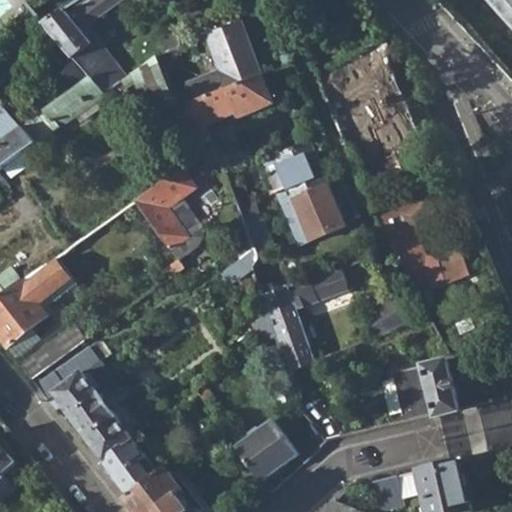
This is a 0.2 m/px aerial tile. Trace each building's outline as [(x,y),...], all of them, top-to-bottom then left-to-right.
[(511,0),(488,0),(511,25),(511,0)] [(65,10),(44,23),(91,78),(104,93),(116,85),(98,62),(103,59),(65,10)] [(173,19),(178,33),(188,29),(182,16),(173,19)] [(171,90),(179,111),(198,103),(263,76),(241,21),(221,29),(219,23),(205,29),(207,34),(206,35),(220,70),(171,90)] [(183,47),(184,49),(193,45),(188,29),(178,33),(183,47)] [(183,47),(178,33),(171,37),(168,45),(171,52),(183,47)] [(201,157),(206,154),(215,147),(207,127),(239,113),(242,118),(275,103),(263,76),(198,103),(179,111),(183,119),(201,157)] [(0,143),(0,170),(106,95),(104,93),(91,78),(40,115),(28,124),(0,143)] [(194,162),(201,157),(183,119),(167,128),(170,134),(169,134),(180,156),(189,152),(194,162)] [(276,156),(294,198),(328,183),(322,169),(318,160),(310,141),(276,156)] [(219,149),(228,176),(241,171),(231,145),(219,149)] [(225,203),(236,198),(228,176),(219,149),(218,146),(215,147),(206,154),(211,167),(225,203)] [(211,167),(206,154),(201,157),(194,162),(184,169),(192,181),(211,167)] [(282,203),(294,198),(276,156),(265,161),(282,203)] [(324,158),(318,160),(322,169),(328,166),(324,158)] [(176,206),(198,189),(192,181),(184,169),(138,201),(172,249),(190,236),(180,222),(173,213),(169,213),(167,211),(169,209),(168,207),(175,207),(176,206)] [(413,289),(418,298),(472,277),(466,260),(471,258),(468,250),(438,262),(426,259),(415,233),(413,221),(437,212),(434,204),(444,199),(460,192),(454,178),(372,214),(380,230),(388,245),(394,252),(413,289)] [(328,183),(294,198),(312,241),(347,226),(328,183)] [(312,241),(294,198),(282,203),(300,246),(312,241)] [(434,204),(437,212),(448,207),(444,199),(434,204)] [(172,249),(138,201),(129,207),(177,274),(186,268),(172,249)] [(240,208),(244,219),(260,212),(256,202),(240,208)] [(169,213),(173,213),(180,222),(185,218),(176,206),(175,207),(168,207),(169,209),(167,211),(169,213)] [(260,212),(244,219),(252,240),(255,250),(257,255),(257,258),(276,249),(260,212)] [(245,257),(255,250),(252,240),(240,247),(245,257)] [(5,294),(0,297),(0,335),(8,346),(48,315),(44,309),(40,303),(73,278),(59,258),(25,283),(22,280),(5,294)] [(264,296),(291,370),(315,360),(297,308),(348,290),(341,268),(264,296)] [(40,303),(44,309),(78,284),(73,278),(40,303)] [(399,296),(389,301),(403,326),(414,321),(399,296)] [(37,352),(20,361),(33,378),(87,339),(82,333),(71,341),(63,331),(47,342),(37,352)] [(441,338),(429,341),(437,356),(450,353),(447,347),(446,347),(441,338)] [(59,372),(67,385),(85,372),(102,360),(93,348),(59,372)] [(431,398),(413,402),(418,420),(461,410),(447,359),(424,365),(431,398)] [(511,359),(492,367),(506,399),(511,397),(511,359)] [(56,393),(67,385),(59,372),(47,381),(56,393)] [(67,385),(56,393),(105,459),(134,438),(85,372),(67,385)] [(216,380),(206,387),(213,396),(222,389),(216,380)] [(206,387),(199,393),(206,401),(213,396),(206,387)] [(403,413),(393,415),(395,425),(407,423),(403,413)] [(276,419),(238,446),(263,481),(301,453),(276,419)] [(331,441),(343,438),(336,419),(318,425),(331,441)] [(359,426),(347,429),(350,436),(362,433),(359,426)] [(7,427),(0,432),(0,483),(7,478),(4,475),(29,454),(7,427)] [(134,438),(105,459),(132,495),(153,479),(141,462),(148,456),(134,438)] [(160,473),(148,456),(141,462),(153,479),(160,473)] [(475,511),(463,461),(421,471),(430,511),(475,511)] [(153,479),(132,495),(127,498),(137,511),(192,511),(195,511),(182,495),(187,491),(168,467),(160,473),(153,479)] [(400,476),(369,483),(376,511),(377,511),(382,511),(407,506),(400,476)] [(360,511),(335,503),(325,511),(360,511)]
